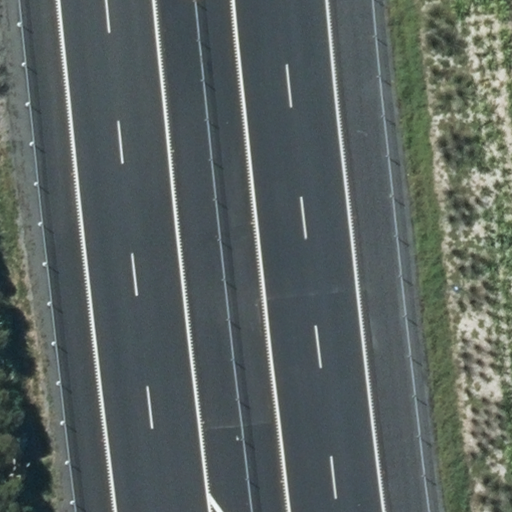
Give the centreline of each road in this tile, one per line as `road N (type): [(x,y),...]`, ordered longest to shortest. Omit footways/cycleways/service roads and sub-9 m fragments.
road 1 (motorway): [(172,511),(112,0)]
road 2 (motorway): [(298,0),(352,511)]
